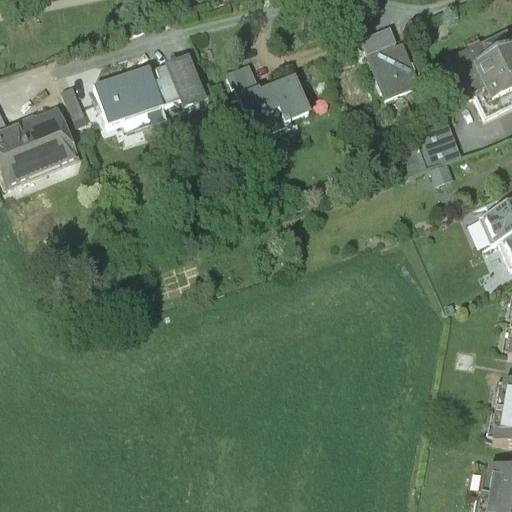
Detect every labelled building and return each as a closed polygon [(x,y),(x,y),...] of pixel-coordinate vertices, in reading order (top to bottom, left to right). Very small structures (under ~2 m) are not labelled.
[(485,111),(511,98),(511,51),(505,37),(473,53),(482,71),(469,77),(485,111)] [(151,54),(160,76),(194,62),(184,40),(151,54)] [(404,54),(370,69),(388,112),(423,97),(404,54)] [(187,71),(148,83),(161,121),(200,109),(187,71)] [(228,84),(258,150),(312,126),(297,92),(262,107),(248,75),(228,84)] [(148,83),(93,101),(106,139),(161,121),(148,83)] [(6,137),(0,138),(0,192),(3,200),(77,171),(56,117),(6,137)] [(435,155),(395,169),(402,190),(442,176),(435,155)] [(511,196),(484,209),(489,220),(511,209),(511,196)] [(511,242),(511,209),(489,220),(477,225),(490,253),(497,249),(511,242)] [(511,242),(497,249),(509,277),(511,275),(511,242)] [(511,387),(502,386),(491,448),(511,451),(511,387)] [(511,511),(511,475),(487,471),(480,511),(511,511)]
